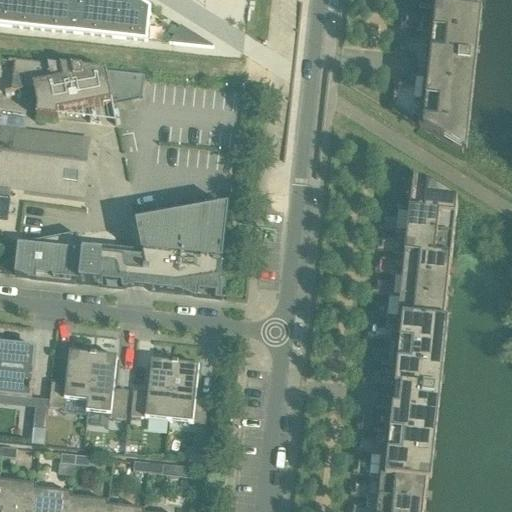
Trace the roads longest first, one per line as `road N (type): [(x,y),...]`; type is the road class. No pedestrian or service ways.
road 1 (residential): [(0,302),(283,334)]
road 2 (residential): [(301,189),(321,0)]
road 3 (residential): [(283,334),(263,511)]
road 4 (residential): [(301,189),(283,334)]
